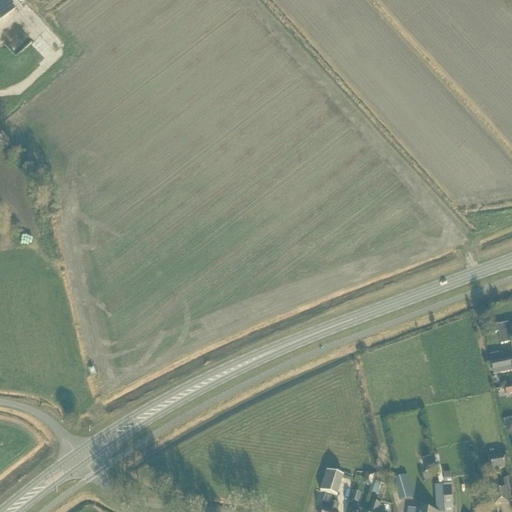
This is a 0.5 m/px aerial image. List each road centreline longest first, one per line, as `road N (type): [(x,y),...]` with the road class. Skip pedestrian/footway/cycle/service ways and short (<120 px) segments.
road 1 (primary): [(322,331),(163,397),(76,452)]
road 2 (primary): [(85,462),(172,406),(322,331)]
road 3 (primary): [(322,331),(511,260)]
road 4 (unclassified): [(200,511),(127,496),(85,462)]
